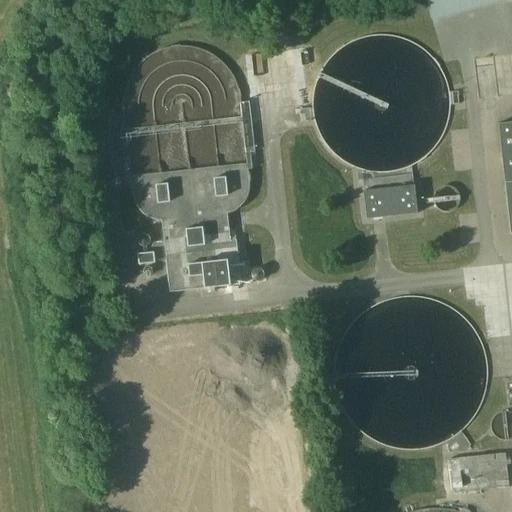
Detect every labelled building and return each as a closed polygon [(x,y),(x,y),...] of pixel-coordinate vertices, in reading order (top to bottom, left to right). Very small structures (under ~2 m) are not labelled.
[(426,0),(432,21),(511,0),(426,0)] [(511,122),(498,124),(510,235),(511,234),(511,122)] [(363,192),(366,220),(418,214),(414,186),(363,192)] [(227,215),(161,222),(169,293),(241,286),(236,241),(230,242),(227,215)] [(153,254),(138,255),(138,264),(154,263),(153,254)] [(475,492),(476,496),(480,496),(480,492),(509,489),(507,466),(510,466),(510,462),(505,462),(505,455),(449,460),(452,494),(475,492)]
